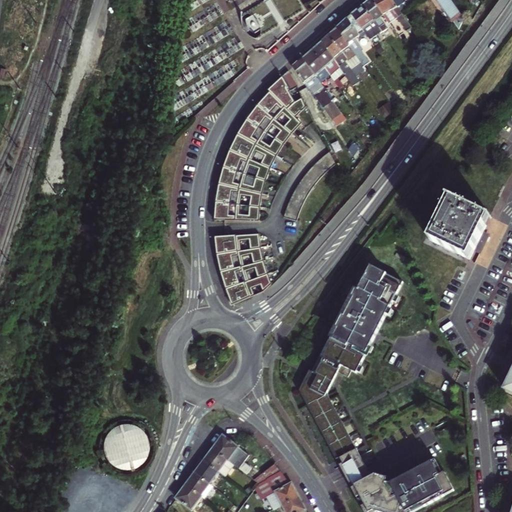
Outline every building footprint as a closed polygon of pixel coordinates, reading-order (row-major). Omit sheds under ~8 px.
[(254,38),(256,39),(259,39),(307,10),(301,0),(262,0),(241,13),(241,17),(241,22),(243,25),(245,28),(247,32),(249,35),(251,37),(254,38)] [(370,4),(366,7),(376,21),(378,25),(382,30),(385,33),(389,30),(381,19),(386,15),(375,0),(370,4)] [(374,0),(375,0),(386,15),(391,23),(399,18),(409,31),(414,28),(403,13),(398,6),(396,3),(393,0),(374,0)] [(439,0),(459,28),(467,15),(464,17),(452,0),(439,0)] [(452,0),(464,17),(467,15),(456,0),(452,0)] [(354,16),(364,30),(366,33),(371,40),(383,31),(382,30),(378,25),(376,21),(366,7),(360,11),(354,16)] [(355,42),(366,33),(364,30),(354,16),(346,23),(339,29),(351,47),(364,65),(369,61),(355,42)] [(335,33),(331,36),(343,53),(351,47),(339,29),(335,33)] [(327,39),(323,43),(335,59),(343,53),(331,36),(327,39)] [(327,69),(336,61),(335,59),(323,43),(318,47),(314,51),(327,69)] [(309,55),(304,60),(317,77),(323,72),(327,69),(314,51),(309,55)] [(336,61),(340,67),(342,65),(348,61),(343,53),(335,59),(336,61)] [(317,77),(304,60),(299,64),(294,69),(310,91),(312,90),(318,99),(327,93),(317,77)] [(342,65),(340,67),(355,87),(359,83),(347,66),(345,68),(342,65)] [(327,69),(323,72),(327,79),(331,76),(330,74),(327,69)] [(338,80),(333,72),(330,74),(331,76),(335,82),(338,80)] [(283,79),(291,93),(299,88),(289,73),(283,79)] [(336,88),(333,83),(335,82),(331,76),(327,79),(324,81),(331,91),(336,88)] [(215,220),(259,222),(260,215),(261,205),(263,196),(265,186),(268,177),(272,167),(276,159),(281,150),(287,142),(293,134),(299,127),(302,124),(297,117),(307,107),(299,88),(291,93),(283,79),(276,85),(267,91),(268,94),(263,100),(258,105),(250,115),(243,126),(236,137),(233,144),(231,149),(226,161),(222,173),(221,176),(219,186),(217,195),(216,199),(215,212),(215,220)] [(348,122),(327,93),(318,99),(322,105),(339,128),(348,122)] [(338,163),(331,151),(321,159),(315,166),(308,172),(303,180),(298,187),(293,195),(289,203),(287,210),(284,218),(297,222),(300,214),(301,209),(305,202),(309,194),(314,188),(319,181),(324,175),(330,169),(337,164),(338,163)] [(479,242),(484,230),(490,216),(452,198),(432,240),(465,255),(471,258),(475,250),(477,246),(479,242)] [(489,232),(484,230),(479,242),(484,244),(489,232)] [(261,245),(260,234),(215,237),(216,245),(217,249),(217,254),(219,263),(220,267),(222,276),(224,284),(226,289),(230,301),(233,307),(264,292),(272,284),(268,274),(265,264),(263,255),(261,245)] [(349,373),(354,375),(401,285),(365,267),(353,292),(354,293),(350,300),(349,300),(339,319),(340,320),(334,332),(336,333),(334,337),(332,340),(330,339),(326,347),(325,346),(311,373),(310,376),(307,375),(297,394),(305,409),(307,409),(329,397),(339,376),(346,379),(349,373)] [(329,397),(307,409),(308,411),(310,414),(309,415),(313,423),(314,422),(315,425),(317,428),(316,428),(320,437),(321,436),(323,439),(324,441),(323,442),(328,450),(328,449),(330,452),(331,454),(330,455),(335,463),(338,461),(358,450),(329,397)] [(106,448),(107,455),(111,461),(116,465),(123,467),(129,467),(136,465),(142,461),(146,455),(147,448),(147,441),(144,435),(139,429),(132,426),(125,426),(119,427),(113,430),(108,436),(106,442),(106,448)] [(214,444),(209,451),(230,466),(235,470),(245,456),(219,438),(214,444)] [(433,462),(396,482),(373,477),(358,450),(338,461),(341,465),(342,468),(339,470),(357,504),(360,502),(364,508),(361,510),(361,511),(417,511),(453,493),(443,475),(441,475),(433,462)] [(230,466),(209,451),(205,457),(200,464),(216,475),(220,478),(230,466)] [(207,487),(216,475),(200,464),(197,467),(195,471),(191,476),(207,487)] [(263,481),(277,472),(274,469),(272,465),(259,473),(263,481)] [(280,506),(296,497),(293,491),(290,485),(288,486),(277,472),(263,481),(254,486),(252,489),(259,501),(273,493),(280,506)] [(207,487),(191,476),(187,482),(182,488),(198,499),(207,487)] [(212,490),(207,487),(198,499),(201,501),(203,502),(212,490)] [(177,496),(172,501),(187,511),(192,511),(201,501),(198,499),(182,488),(177,496)] [(304,511),(296,497),(280,506),(283,511),(304,511)]
